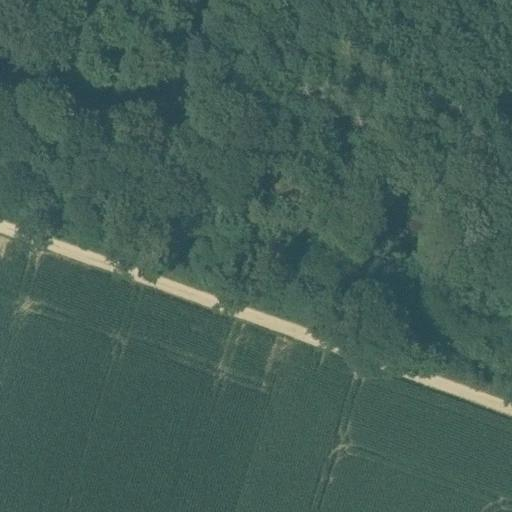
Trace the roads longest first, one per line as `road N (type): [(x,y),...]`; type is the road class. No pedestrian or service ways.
road 1 (track): [(0,220),(511,408)]
road 2 (track): [(511,253),(0,71)]
road 3 (track): [(159,125),(202,0)]
